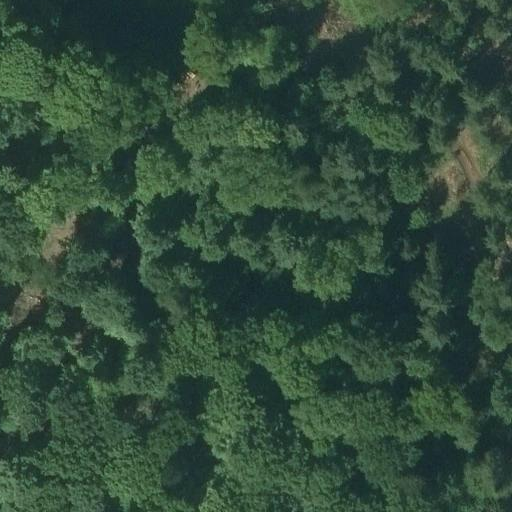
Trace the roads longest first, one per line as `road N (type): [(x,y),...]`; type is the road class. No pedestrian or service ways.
road 1 (track): [(155,102),(143,213),(129,245),(51,371),(0,435)]
road 2 (track): [(155,102),(214,71),(299,0)]
road 3 (track): [(0,52),(126,102),(155,102)]
